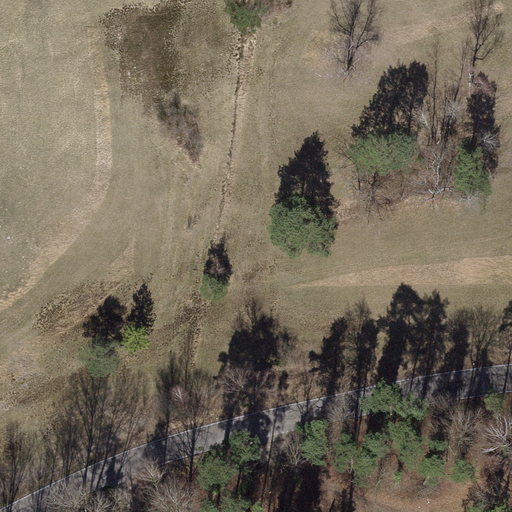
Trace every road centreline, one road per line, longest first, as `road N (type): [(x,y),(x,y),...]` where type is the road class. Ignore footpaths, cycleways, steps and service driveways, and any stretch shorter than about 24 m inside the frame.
road 1 (tertiary): [(17,511),(212,434),(511,376)]
road 2 (track): [(258,424),(383,511)]
